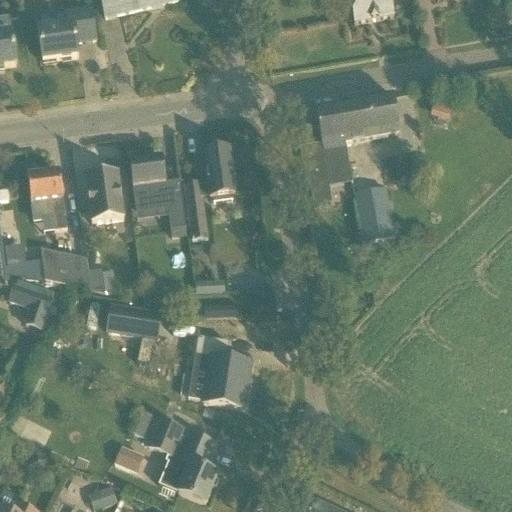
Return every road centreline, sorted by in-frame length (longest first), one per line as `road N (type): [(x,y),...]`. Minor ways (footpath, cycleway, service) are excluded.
road 1 (residential): [(310,420),(313,389),(265,100)]
road 2 (tertiary): [(265,100),(511,51)]
road 3 (tertiary): [(239,103),(0,135)]
road 4 (unclassified): [(458,511),(310,420)]
